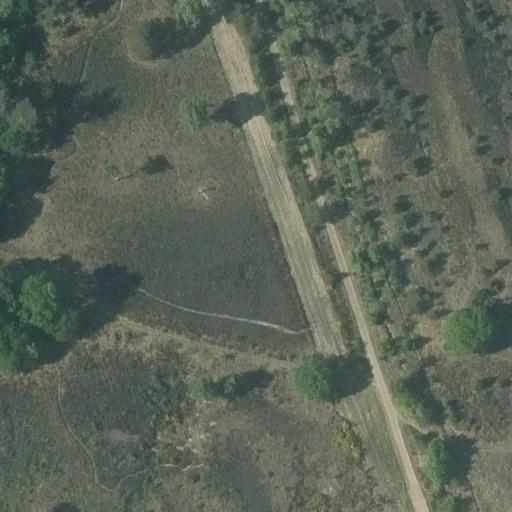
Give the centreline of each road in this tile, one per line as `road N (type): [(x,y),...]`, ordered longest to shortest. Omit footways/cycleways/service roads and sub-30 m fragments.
road 1 (unknown): [(256,0),(390,414)]
road 2 (track): [(0,281),(164,343),(377,381)]
